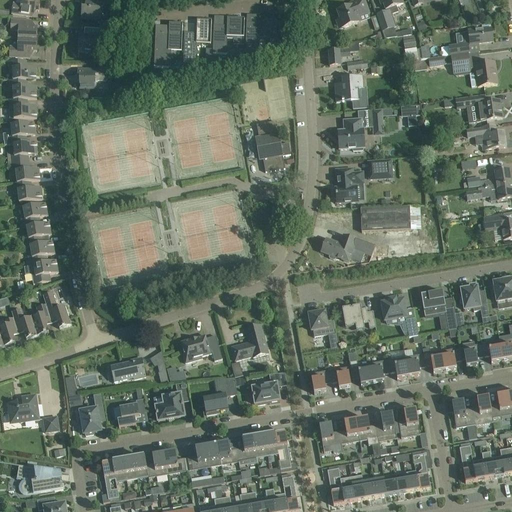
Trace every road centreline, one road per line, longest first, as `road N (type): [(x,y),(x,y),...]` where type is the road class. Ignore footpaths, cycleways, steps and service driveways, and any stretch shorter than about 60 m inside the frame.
road 1 (residential): [(84,511),(76,466),(84,454),(432,391)]
road 2 (residential): [(90,340),(48,122),(56,0)]
road 3 (unclassified): [(90,340),(277,270),(307,215),(312,173)]
road 4 (residential): [(303,302),(511,267)]
road 5 (residential): [(154,18),(273,7),(306,21)]
road 6 (residential): [(312,173),(306,21)]
road 7 (residential): [(432,391),(453,511)]
